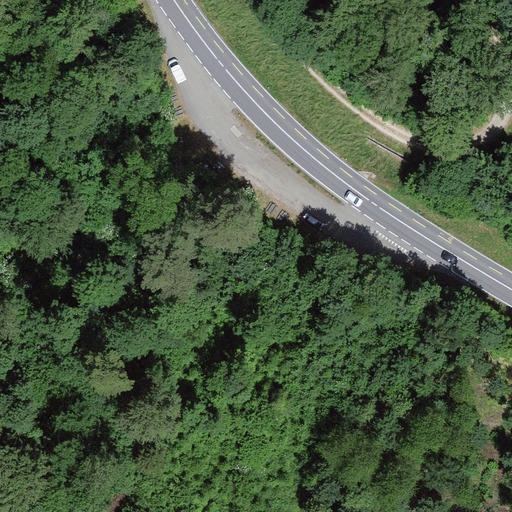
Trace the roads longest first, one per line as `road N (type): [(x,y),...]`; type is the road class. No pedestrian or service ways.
road 1 (primary): [(175,0),(221,65),(293,140),(372,202),(511,289)]
road 2 (track): [(474,0),(504,79),(488,142),(406,136),(353,98),(259,0)]
